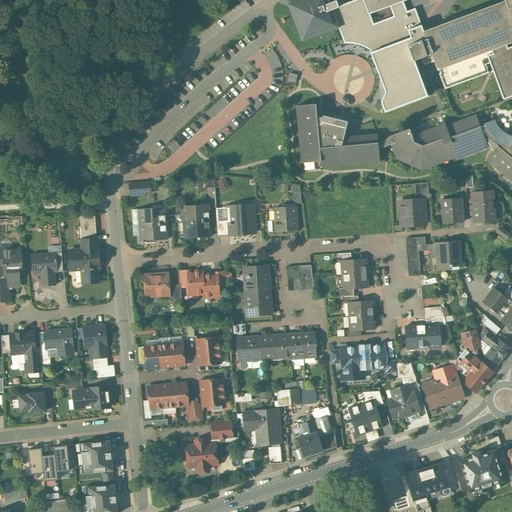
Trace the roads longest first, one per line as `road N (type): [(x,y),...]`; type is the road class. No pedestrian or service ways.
road 1 (residential): [(115,259),(108,172),(116,130),(273,0)]
road 2 (tertiary): [(491,407),(469,424),(306,475)]
road 3 (residential): [(115,259),(280,248)]
road 4 (residential): [(132,424),(0,437)]
road 5 (residential): [(121,308),(1,321)]
